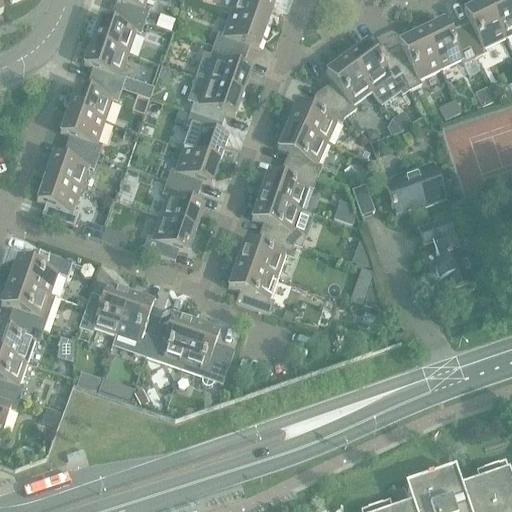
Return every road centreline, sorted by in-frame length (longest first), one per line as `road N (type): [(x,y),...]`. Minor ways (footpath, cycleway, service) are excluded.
road 1 (secondary): [(427,379),(0,508)]
road 2 (secondary): [(99,511),(287,446),(427,379)]
road 3 (residential): [(202,293),(312,0)]
road 4 (residential): [(6,226),(202,293)]
road 5 (unknown): [(6,226),(27,60)]
